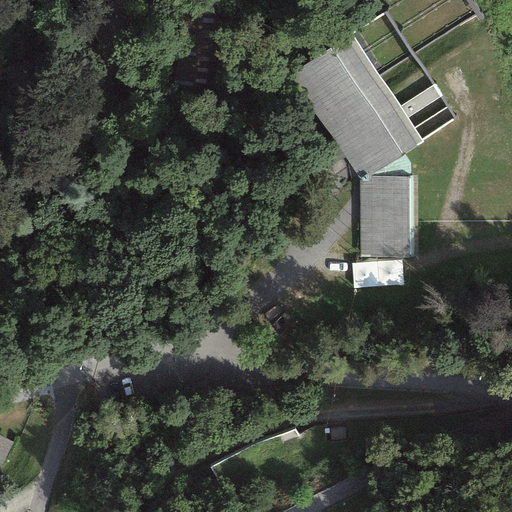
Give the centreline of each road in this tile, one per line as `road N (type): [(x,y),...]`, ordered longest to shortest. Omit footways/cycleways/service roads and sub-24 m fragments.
road 1 (residential): [(511,387),(359,378),(187,349),(66,378)]
road 2 (track): [(511,400),(337,413),(260,429),(162,474),(112,511)]
road 3 (track): [(0,212),(102,107),(115,0)]
road 4 (residential): [(66,378),(60,430),(34,511)]
